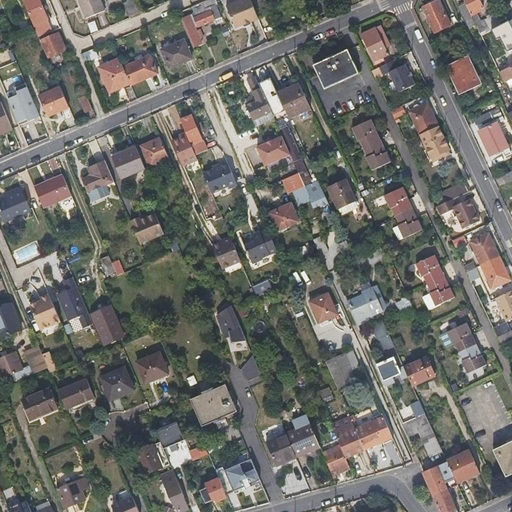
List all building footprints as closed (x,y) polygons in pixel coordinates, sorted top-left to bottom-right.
[(0,0),(0,11),(16,4),(13,0),(0,0)] [(21,0),(32,24),(46,18),(38,0),(21,0)] [(97,0),(75,0),(83,17),(102,9),(97,0)] [(128,0),(122,3),(128,16),(130,15),(139,11),(134,0),(128,0)] [(215,7),(217,6),(214,0),(208,0),(190,7),(193,16),(215,7)] [(257,15),(250,0),(235,0),(225,5),(234,25),(257,15)] [(451,25),(438,0),(423,8),(435,33),(451,25)] [(463,0),(471,15),(476,13),(484,9),(479,0),(463,0)] [(181,21),(192,47),(201,43),(199,38),(202,37),(200,31),(197,32),(196,30),(216,22),(217,25),(222,23),(215,7),(193,16),(181,21)] [(476,13),(471,15),(480,35),(486,32),(476,13)] [(511,28),(511,18),(501,24),(505,32),(511,28)] [(390,44),(381,25),(362,34),(374,61),(388,54),(385,46),(390,44)] [(486,32),(480,35),(499,72),(509,67),(490,30),(486,32)] [(39,40),(46,56),(63,49),(57,34),(39,40)] [(161,51),(168,67),(190,58),(183,41),(161,51)] [(79,53),(83,62),(96,57),(92,48),(79,53)] [(323,87),(353,72),(343,51),(334,55),(332,52),(324,57),(325,60),(313,65),(323,87)] [(123,67),(131,85),(156,74),(149,57),(123,67)] [(109,95),(131,85),(123,67),(120,59),(98,68),(109,95)] [(478,83),(467,60),(450,68),(460,91),(478,83)] [(511,77),(511,65),(509,67),(499,72),(503,82),(511,77)] [(406,75),(403,67),(387,74),(390,82),(406,75)] [(272,83),(266,69),(259,72),(265,86),(272,83)] [(252,119),(271,111),(255,76),(247,80),(256,100),(245,105),(252,119)] [(19,125),(39,116),(25,82),(14,87),(17,94),(7,98),(19,125)] [(310,109),(297,83),(277,92),(290,118),(310,109)] [(54,110),(68,104),(60,86),(38,95),(47,115),(55,112),(54,110)] [(85,112),(94,109),(87,94),(79,97),(85,112)] [(0,131),(11,127),(0,100),(0,131)] [(410,112),(420,135),(438,126),(428,104),(410,112)] [(403,106),(392,110),(395,119),(406,115),(403,106)] [(505,121),(499,109),(481,118),(481,120),(476,123),(491,156),(509,147),(498,125),(505,121)] [(364,150),(370,162),(389,153),(369,111),(350,120),(356,134),(358,133),(366,149),(364,150)] [(206,149),(191,114),(179,118),(184,128),(185,132),(195,154),(206,149)] [(286,122),(278,126),(281,132),(290,151),(298,168),(306,184),(313,181),(286,122)] [(438,126),(420,135),(431,159),(432,158),(434,162),(444,157),(443,153),(449,150),(438,126)] [(182,163),(196,157),(195,154),(185,132),(178,135),(171,138),(182,163)] [(266,163),(290,151),(281,132),(256,144),(266,163)] [(165,149),(160,135),(140,144),(150,166),(169,158),(165,149)] [(145,166),(135,142),(111,152),(121,176),(145,166)] [(114,178),(106,157),(89,164),(92,172),(82,175),(92,199),(110,191),(106,182),(114,178)] [(202,172),(211,192),(227,184),(228,187),(237,183),(228,163),(221,166),(221,165),(214,168),(202,172)] [(64,172),(34,185),(42,205),(72,192),(64,172)] [(306,184),(293,189),(300,204),(311,198),(316,208),(322,205),(322,207),(330,204),(318,179),(315,180),(313,181),(306,184)] [(402,179),(383,189),(389,202),(391,201),(398,218),(397,219),(403,232),(422,222),(402,179)] [(346,180),(329,187),(340,210),(353,205),(352,201),(355,200),(346,180)] [(454,198),(468,192),(465,183),(444,193),(448,201),(454,198)] [(0,195),(0,206),(5,219),(29,209),(18,186),(3,193),(3,194),(0,195)] [(448,201),(436,207),(440,216),(454,210),(463,230),(480,221),(469,200),(457,206),(454,198),(448,201)] [(268,212),(276,230),(298,221),(289,202),(268,212)] [(131,218),(140,241),(163,232),(155,211),(141,217),(140,214),(131,218)] [(266,228),(259,232),(251,235),(252,237),(242,241),(251,263),(261,259),(261,258),(276,251),(266,228)] [(481,265),(499,257),(488,234),(471,242),(481,265)] [(221,266),(239,258),(230,235),(219,240),(212,243),(221,266)] [(465,235),(456,239),(459,246),(467,243),(465,235)] [(321,254),(321,255),(329,251),(322,236),(314,239),(320,252),(321,254)] [(173,249),(178,246),(175,239),(169,241),(173,249)] [(353,251),(349,243),(343,246),(346,254),(353,251)] [(433,248),(414,256),(421,270),(423,269),(430,286),(428,286),(434,299),(454,290),(433,248)] [(116,267),(109,250),(99,255),(106,272),(116,267)] [(510,281),(499,257),(481,265),(493,289),(510,281)] [(473,261),(464,265),(472,282),(481,277),(473,261)] [(94,322),(73,275),(64,279),(68,289),(58,293),(69,319),(77,316),(80,317),(84,326),(94,322)] [(267,280),(252,286),(256,294),(270,288),(267,280)] [(482,304),(491,300),(487,293),(485,294),(480,282),(473,285),(482,304)] [(383,309),(375,290),(365,294),(348,301),(355,317),(358,324),(375,317),(374,313),(383,309)] [(507,322),(493,328),(497,337),(511,331),(508,322),(511,319),(511,291),(496,299),(507,322)] [(329,293),(310,301),(319,323),(338,315),(329,293)] [(60,321),(48,294),(40,298),(41,300),(35,303),(29,305),(40,330),(60,321)] [(408,308),(414,306),(409,296),(404,298),(408,308)] [(10,304),(0,308),(0,338),(21,329),(10,304)] [(230,342),(247,342),(232,306),(213,314),(222,335),(224,335),(226,339),(229,338),(230,342)] [(115,312),(95,321),(105,341),(124,333),(115,312)] [(466,316),(447,325),(453,338),(454,337),(462,354),(460,355),(467,368),(485,359),(466,316)] [(403,362),(384,319),(375,323),(380,337),(377,339),(383,352),(379,353),(383,362),(394,357),(397,362),(399,361),(400,364),(403,362)] [(511,340),(511,330),(511,331),(497,337),(501,346),(511,340)] [(441,335),(446,348),(453,345),(448,332),(441,335)] [(48,367),(39,345),(25,351),(31,364),(26,366),(19,349),(0,357),(0,364),(4,375),(8,383),(48,367)] [(355,380),(351,370),(360,365),(353,349),(335,358),(326,362),(333,377),(338,388),(355,380)] [(158,350),(135,360),(144,380),(167,370),(158,350)] [(246,380),(261,374),(253,357),(241,370),(246,380)] [(405,366),(403,362),(400,364),(399,361),(397,362),(394,357),(383,362),(377,365),(386,387),(394,383),(396,387),(405,383),(404,379),(410,377),(405,366)] [(410,377),(413,385),(435,375),(427,357),(405,366),(410,377)] [(125,365),(99,375),(109,397),(134,387),(125,365)] [(57,389),(65,408),(94,396),(86,377),(57,389)] [(19,392),(30,418),(58,408),(47,381),(19,392)] [(212,388),(202,393),(203,394),(191,399),(202,424),(214,419),(214,421),(224,417),(223,415),(237,409),(226,384),(213,390),(212,388)] [(320,394),(324,403),(333,399),(329,390),(320,394)] [(427,413),(424,408),(421,402),(413,405),(418,417),(427,413)] [(153,416),(168,452),(182,447),(177,436),(175,437),(164,412),(153,416)] [(400,426),(406,439),(422,431),(424,436),(422,437),(430,454),(439,450),(442,457),(445,456),(427,413),(418,417),(403,424),(400,426)] [(296,430),(286,434),(294,454),(310,448),(310,449),(319,446),(310,424),(307,416),(293,422),(296,430)] [(345,458),(363,450),(354,430),(348,417),(331,425),(340,447),(345,458)] [(363,450),(391,437),(383,417),(354,430),(363,450)] [(276,469),(297,461),(294,454),(286,434),(266,443),(276,469)] [(511,473),(511,439),(508,441),(509,444),(494,451),(506,476),(511,473)] [(144,473),(170,463),(160,440),(136,450),(141,464),(140,465),(144,473)] [(193,460),(209,455),(206,445),(190,450),(193,460)] [(368,450),(374,468),(389,463),(387,458),(383,445),(368,450)] [(338,472),(349,467),(345,458),(340,447),(323,454),(332,476),(339,474),(338,472)] [(458,484),(481,473),(470,450),(448,461),(452,470),(458,484)] [(225,466),(215,470),(220,481),(226,495),(245,487),(246,489),(252,487),(251,484),(260,480),(252,459),(226,470),(225,466)] [(180,511),(189,507),(184,496),(185,495),(180,481),(177,482),(175,477),(177,476),(173,468),(161,473),(166,487),(169,485),(180,511)] [(458,511),(447,488),(458,484),(452,470),(448,471),(449,474),(442,477),(437,468),(422,474),(439,511),(458,511)] [(83,479),(56,490),(63,508),(83,500),(79,491),(87,488),(83,479)] [(216,503),(227,499),(226,495),(220,481),(215,483),(214,481),(205,484),(207,488),(200,491),(205,504),(215,500),(216,503)] [(30,511),(31,511),(26,501),(20,504),(12,485),(0,489),(0,491),(8,511),(30,511)] [(115,511),(138,511),(130,490),(119,494),(123,502),(113,506),(115,511)]
